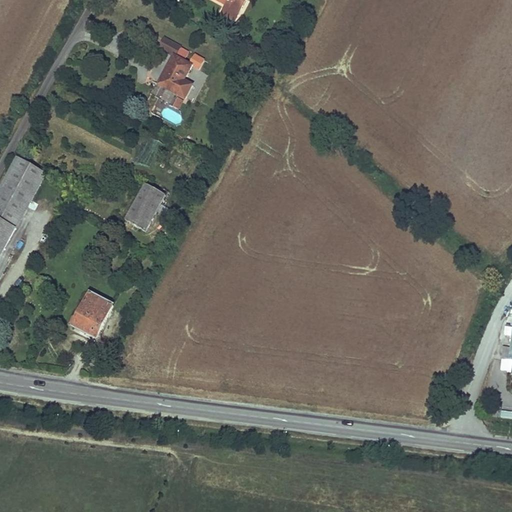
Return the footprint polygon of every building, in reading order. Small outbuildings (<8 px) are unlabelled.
[(216,0),(227,5),(224,10),(238,17),(247,0),(216,0)] [(238,17),(224,10),(222,14),(236,22),(238,17)] [(175,57),(177,59),(183,48),(166,38),(160,49),(175,57)] [(177,59),(175,57),(166,73),(168,74),(161,85),(178,95),(193,68),(177,59)] [(19,160),(0,195),(0,259),(5,252),(47,175),(19,160)] [(161,194),(146,186),(126,221),(147,233),(167,198),(161,194)] [(164,189),(161,194),(167,198),(170,192),(164,189)] [(5,252),(0,259),(0,261),(6,265),(11,255),(5,252)] [(91,296),(75,324),(89,331),(87,335),(97,340),(114,307),(91,296)] [(75,324),(73,328),(87,335),(89,331),(75,324)]
